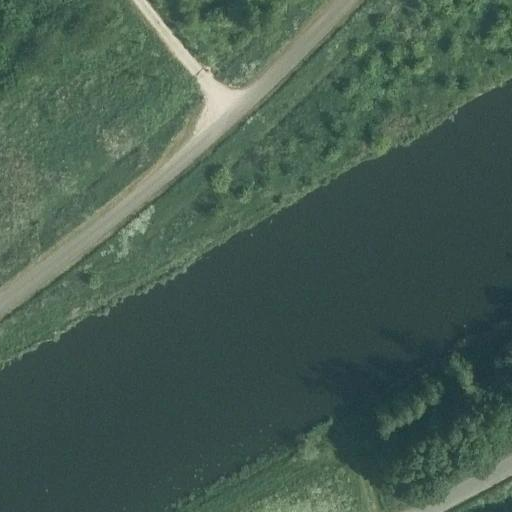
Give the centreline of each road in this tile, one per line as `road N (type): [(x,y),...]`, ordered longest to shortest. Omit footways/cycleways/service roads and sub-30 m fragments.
road 1 (unclassified): [(0,309),(129,213),(354,0)]
road 2 (track): [(241,111),(148,0)]
